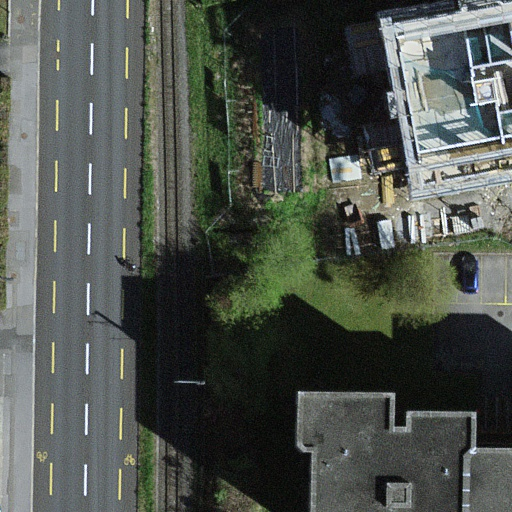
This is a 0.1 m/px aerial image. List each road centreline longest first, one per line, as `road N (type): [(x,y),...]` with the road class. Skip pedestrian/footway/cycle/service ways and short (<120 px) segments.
road 1 (primary): [(85,317),(91,0)]
road 2 (primary): [(82,511),(85,317)]
